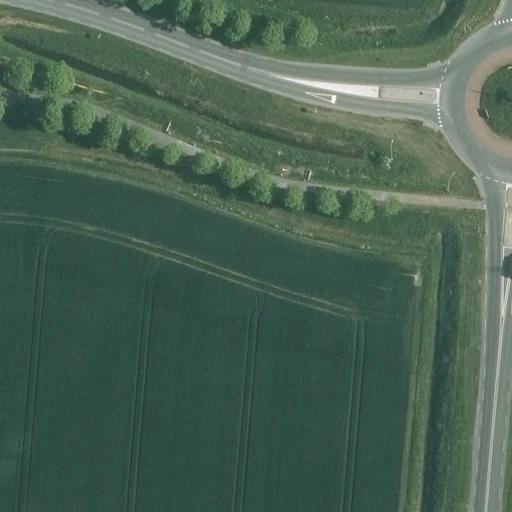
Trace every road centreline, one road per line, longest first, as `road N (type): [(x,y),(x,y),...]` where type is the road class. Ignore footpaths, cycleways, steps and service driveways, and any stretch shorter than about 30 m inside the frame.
road 1 (primary): [(455,99),(249,70),(50,0)]
road 2 (primary): [(485,511),(511,205)]
